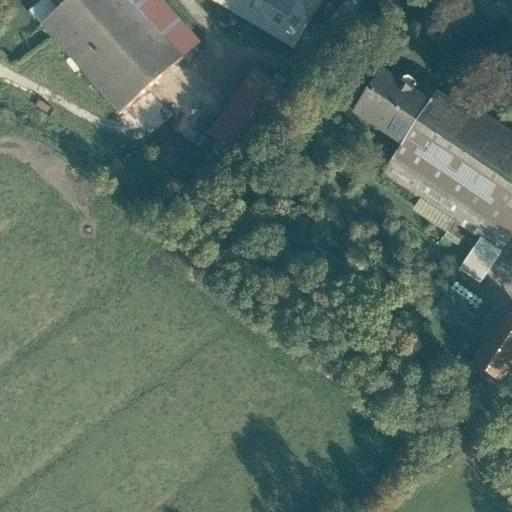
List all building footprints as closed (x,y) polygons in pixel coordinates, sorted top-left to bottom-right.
[(86,0),(50,0),(65,19),(86,0)] [(52,30),(124,112),(200,45),(160,0),(86,0),(65,19),(52,30)] [(213,0),(298,50),(335,0),(213,0)] [(296,100),(257,74),(216,136),(256,162),(296,100)] [(435,106),(388,74),(359,117),(406,148),(435,106)] [(503,254),(511,241),(511,129),(484,111),(479,119),(443,95),(435,106),(406,148),(388,178),(503,254)] [(507,389),(511,381),(511,312),(511,313),(474,366),(507,389)]
